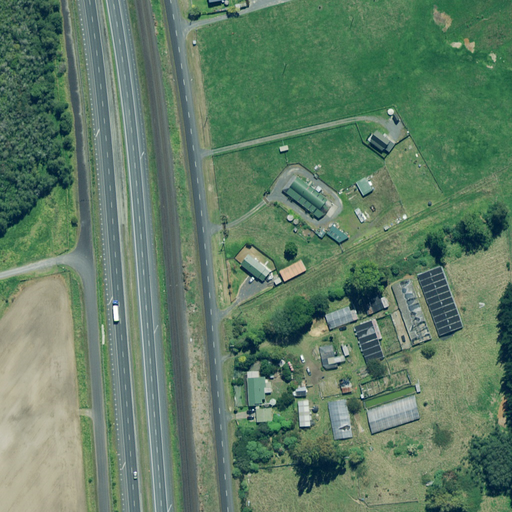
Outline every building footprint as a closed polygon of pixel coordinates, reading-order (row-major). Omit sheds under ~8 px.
[(394,144),(377,131),(369,141),(382,151),(385,149),(388,152),(394,144)] [(299,177),(286,192),(320,220),(332,204),(299,177)] [(373,191),(366,178),(343,191),(350,203),(373,191)] [(349,237),(332,225),(326,233),(340,243),(349,237)] [(271,272),(249,255),(241,265),(263,282),(271,272)] [(306,271),(302,261),(280,272),(285,282),(306,271)] [(277,275),(272,278),(276,285),(282,282),(277,275)] [(432,339),(411,278),(391,285),(413,346),(432,339)] [(352,302),(355,310),(351,311),(350,307),(325,315),(330,329),(368,316),(362,298),(352,302)] [(384,308),(379,298),(369,302),(374,312),(384,308)] [(357,325),(369,361),(384,356),(379,340),(382,339),(387,355),(404,350),(392,314),(357,325)] [(344,355),(335,357),(333,345),(319,348),(324,369),(337,366),(336,363),(345,361),(344,355)] [(412,384),(407,369),(360,384),(365,399),(382,393),(389,391),(412,384)] [(248,372),(249,407),(256,406),(256,404),(262,404),(262,400),(265,400),(265,393),(272,392),(271,383),(265,383),(265,378),(259,378),(259,372),(248,372)] [(351,383),(341,385),(343,393),(353,391),(351,383)] [(414,386),(366,402),(367,407),(415,392),(414,386)] [(296,388),(296,397),(306,396),(306,387),(296,388)] [(421,419),(414,395),(366,411),(372,434),(421,419)] [(330,412),(327,413),(328,419),(331,418),(332,425),(330,425),(331,431),(333,431),(334,440),(352,437),(346,400),(328,403),(330,412)] [(310,426),(309,401),(298,402),(300,427),(310,426)] [(273,422),(272,409),(257,410),(257,422),(273,422)]
